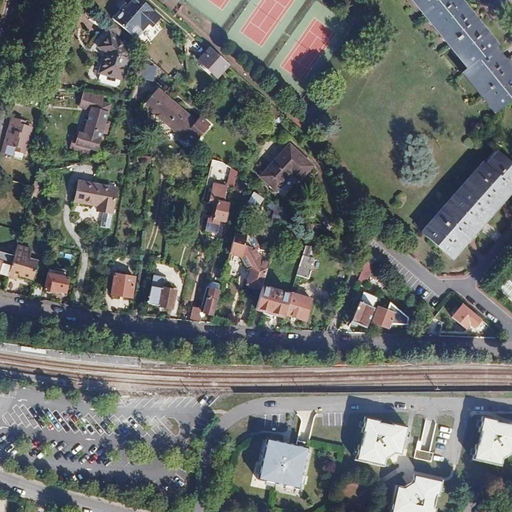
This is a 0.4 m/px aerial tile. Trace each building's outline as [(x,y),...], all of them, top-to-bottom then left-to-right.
[(161,17),(141,0),(132,0),(128,5),(123,11),(120,9),(112,19),(135,39),(148,24),(152,28),(161,17)] [(425,6),(419,0),(410,0),(419,10),(425,6)] [(494,101),(500,109),(511,98),(511,70),(493,47),(496,45),(459,0),(419,0),(425,6),(419,10),(432,26),(438,22),(447,33),(441,37),(456,56),(462,51),(466,57),(463,59),(469,67),(467,69),(464,71),(471,79),(474,77),(478,82),(473,86),(489,106),(494,101)] [(441,37),(447,33),(438,22),(432,26),(441,37)] [(105,53),(99,74),(100,74),(98,82),(115,87),(119,84),(120,81),(129,50),(110,33),(99,47),(105,53)] [(229,65),(210,48),(197,61),(216,79),(229,65)] [(467,69),(469,67),(463,59),(466,57),(462,51),(456,56),(467,69)] [(152,81),(155,67),(141,63),(137,77),(152,81)] [(464,71),(462,73),(473,86),(478,82),(474,77),(471,79),(464,71)] [(195,122),(157,88),(144,104),(182,137),(184,135),(194,143),(210,125),(200,116),(195,122)] [(102,102),(103,95),(83,92),(79,107),(91,111),(84,134),(79,133),(77,138),(73,137),(70,148),(89,153),(90,148),(96,150),(102,132),(106,134),(110,122),(105,121),(110,104),(102,102)] [(316,98),(307,111),(309,113),(318,100),(316,98)] [(309,113),(307,111),(301,119),(314,129),(329,108),(318,100),(309,113)] [(500,109),(494,101),(489,106),(495,113),(500,109)] [(27,144),(29,135),(30,134),(31,128),(24,126),(25,122),(11,118),(1,152),(13,155),(14,150),(24,153),(27,144)] [(289,143),(258,177),(276,193),(292,176),(299,182),(314,166),(289,143)] [(485,165),(490,170),(497,163),(494,160),(497,157),(508,166),(510,164),(497,152),(485,165)] [(511,190),(511,165),(510,164),(508,166),(497,157),(494,160),(497,163),(490,170),(485,165),(482,163),(454,195),(457,197),(450,204),(453,207),(448,212),(443,207),(427,226),(432,230),(426,237),(452,260),(511,190)] [(246,186),(249,181),(237,171),(236,177),(246,186)] [(103,212),(100,227),(109,228),(116,188),(78,181),(74,202),(98,206),(97,211),(103,212)] [(227,186),(213,183),(208,203),(213,204),(215,205),(212,219),(210,218),(208,218),(205,231),(217,234),(220,221),(225,222),(229,204),(223,202),(227,186)] [(28,188),(21,186),(18,196),(25,198),(28,188)] [(257,207),(262,197),(252,192),(247,202),(257,207)] [(457,197),(454,195),(443,207),(448,212),(453,207),(450,204),(457,197)] [(271,224),(279,226),(281,217),(274,215),(271,224)] [(427,226),(421,233),(426,237),(432,230),(427,226)] [(246,239),(234,235),(230,251),(241,255),(240,258),(249,273),(246,285),(261,288),(261,287),(270,255),(261,253),(261,252),(257,254),(254,249),(252,248),(247,241),(246,239)] [(261,252),(252,237),(247,241),(252,248),(254,249),(257,254),(261,252)] [(8,276),(7,277),(16,279),(17,275),(33,279),(38,261),(29,259),(31,250),(16,245),(13,256),(8,276)] [(14,250),(2,246),(1,252),(12,255),(14,250)] [(311,248),(305,246),(296,275),(309,279),(314,259),(308,257),(311,248)] [(0,273),(8,276),(13,256),(12,255),(1,252),(0,251),(0,273)] [(372,266),(365,260),(357,282),(366,285),(372,266)] [(68,278),(47,274),(44,290),(54,292),(54,290),(65,293),(68,278)] [(114,274),(111,295),(132,298),(135,277),(114,274)] [(162,288),(165,278),(153,275),(151,286),(150,286),(147,304),(172,309),(175,291),(162,288)] [(498,289),(511,301),(511,285),(506,280),(498,289)] [(221,284),(210,282),(207,287),(201,308),(199,313),(204,315),(213,317),(221,284)] [(31,297),(39,299),(42,286),(33,285),(31,297)] [(261,287),(261,288),(255,310),(263,313),(262,314),(274,317),(274,316),(283,318),(284,315),(290,295),(261,287)] [(290,295),(284,315),(305,321),(311,300),(291,293),(290,295)] [(350,320),(364,328),(374,310),(360,302),(350,320)] [(408,318),(389,302),(387,310),(377,307),(371,323),(389,329),(391,324),(408,326),(408,318)] [(481,320),(463,304),(452,318),(464,330),(470,324),(474,328),(481,320)] [(189,321),(200,322),(201,317),(199,314),(199,313),(201,308),(192,307),(189,321)] [(510,452),(511,452),(511,422),(506,422),(505,425),(492,422),(493,419),(478,415),(475,430),(478,431),(475,444),(472,443),(469,458),(499,465),(501,458),(510,452)] [(362,417),(359,431),(361,432),(358,445),(356,445),(352,459),(383,466),(385,459),(393,453),(401,455),(406,427),(390,423),(389,426),(376,423),(376,420),(362,417)] [(299,489),(307,448),(266,439),(257,480),(299,489)] [(415,450),(414,458),(431,462),(433,453),(420,450),(422,442),(417,441),(415,450)] [(436,511),(437,509),(435,509),(438,496),(440,496),(444,482),(413,475),(411,482),(403,488),(395,486),(390,511),(436,511)]
